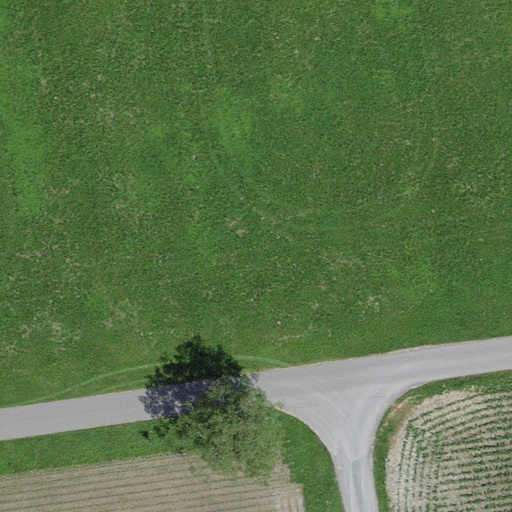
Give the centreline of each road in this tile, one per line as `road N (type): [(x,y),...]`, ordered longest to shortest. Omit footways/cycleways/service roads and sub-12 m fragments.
road 1 (track): [(0,440),(511,370)]
road 2 (track): [(351,393),(370,511)]
